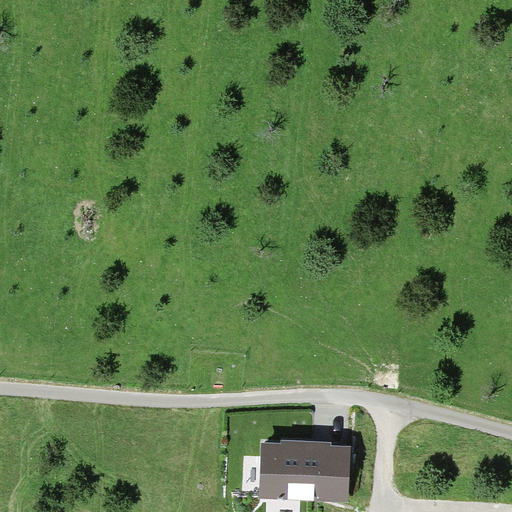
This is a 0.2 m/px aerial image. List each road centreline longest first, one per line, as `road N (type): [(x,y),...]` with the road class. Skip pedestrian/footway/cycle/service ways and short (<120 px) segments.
road 1 (track): [(0,391),(175,404),(385,402),(511,436)]
road 2 (track): [(511,511),(380,505),(385,402)]
